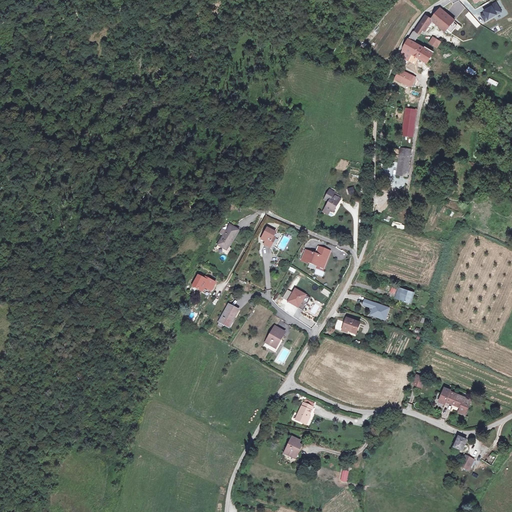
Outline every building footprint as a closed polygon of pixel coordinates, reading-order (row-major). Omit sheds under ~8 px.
[(485,13),(482,15),(486,21),(502,12),(496,3),(491,6),(492,7),(488,9),(484,11),(485,13)] [(456,21),(440,9),(432,19),(427,15),(418,27),(423,29),(426,31),(434,20),(442,26),(440,29),(446,33),(456,21)] [(477,29),(472,26),(460,43),(466,47),(477,29)] [(420,33),(415,31),(407,41),(403,49),(404,50),(413,54),(414,55),(419,46),(413,42),(420,33)] [(440,42),(433,38),(430,44),(437,48),(440,42)] [(424,48),(419,46),(414,55),(419,57),(424,48)] [(432,53),(424,48),(419,57),(427,62),(432,53)] [(413,54),(404,50),(401,56),(410,60),(413,54)] [(408,74),(403,72),(400,80),(405,82),(408,74)] [(413,76),(408,74),(405,82),(409,84),(413,76)] [(416,109),(406,108),(403,134),(413,136),(416,109)] [(411,148),(401,146),(398,174),(408,175),(411,148)] [(328,210),(333,213),(336,215),(343,201),(340,200),(330,194),(327,202),(331,204),(328,210)] [(239,230),(231,225),(219,245),(227,250),(239,230)] [(277,232),(269,228),(262,240),(266,242),(265,246),(271,249),(275,242),(273,241),(275,237),(277,232)] [(331,253),(318,248),(316,255),(306,251),(302,261),(324,270),(331,253)] [(241,276),(238,280),(246,285),(248,280),(241,276)] [(205,280),(198,277),(192,288),(202,294),(205,289),(211,292),(216,283),(206,278),(205,280)] [(413,292),(399,287),(396,293),(400,295),(398,300),(409,304),(413,292)] [(328,296),(330,293),(323,288),(321,292),(328,296)] [(307,299),(297,293),(295,297),(290,305),(289,306),(299,312),(307,299)] [(290,305),(295,297),(290,294),(285,302),(290,305)] [(313,303),(308,300),(307,299),(299,312),(301,312),(305,315),(313,303)] [(388,307),(364,299),(362,305),(371,308),(369,314),(383,319),(388,307)] [(237,313),(228,308),(217,326),(226,332),(237,313)] [(359,323),(343,318),(338,332),(342,333),(343,331),(347,333),(348,331),(355,333),(359,323)] [(285,335),(276,331),(267,346),(276,350),(280,352),(285,343),(282,341),(285,335)] [(422,381),(415,378),(412,386),(420,388),(422,381)] [(453,396),(454,393),(449,391),(450,389),(443,387),(438,401),(444,404),(445,401),(449,402),(451,395),(453,396)] [(471,399),(454,393),(453,396),(451,395),(449,402),(460,407),(458,412),(465,414),(471,399)] [(311,410),(302,406),(296,424),(306,428),(309,420),(313,410),(311,410)] [(298,439),(293,437),(285,453),(293,456),(295,451),(299,453),(303,444),(299,442),(298,439)] [(467,441),(459,437),(455,447),(463,451),(467,441)] [(470,457),(467,455),(462,465),(469,469),(473,463),(469,460),(470,457)]
